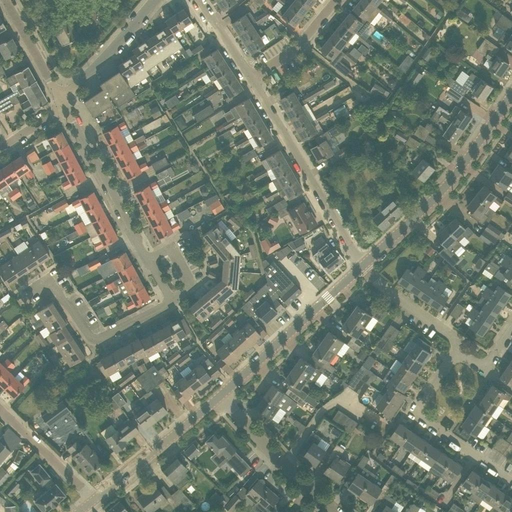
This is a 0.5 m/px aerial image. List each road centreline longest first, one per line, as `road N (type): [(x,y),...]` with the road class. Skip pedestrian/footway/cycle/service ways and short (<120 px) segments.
road 1 (residential): [(63,102),(172,309),(105,336),(90,330),(64,290),(47,285),(29,294)]
road 2 (unclassified): [(361,266),(440,183),(511,85)]
road 3 (residential): [(361,266),(250,79)]
road 4 (unclassified): [(218,395),(361,266)]
road 5 (residential): [(511,479),(417,413),(458,352)]
road 6 (residential): [(335,511),(218,395)]
road 7 (unclassified): [(93,498),(218,395)]
road 8 (residential): [(63,102),(154,0)]
road 9 (residential): [(458,352),(453,337),(361,266)]
road 10 (residential): [(93,498),(0,409)]
